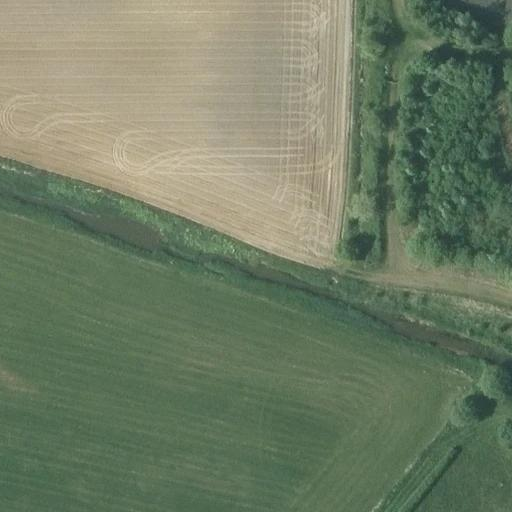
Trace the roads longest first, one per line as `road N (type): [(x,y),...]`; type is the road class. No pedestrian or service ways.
road 1 (track): [(511,316),(401,278),(390,258),(393,0)]
road 2 (track): [(511,419),(452,431),(386,509)]
